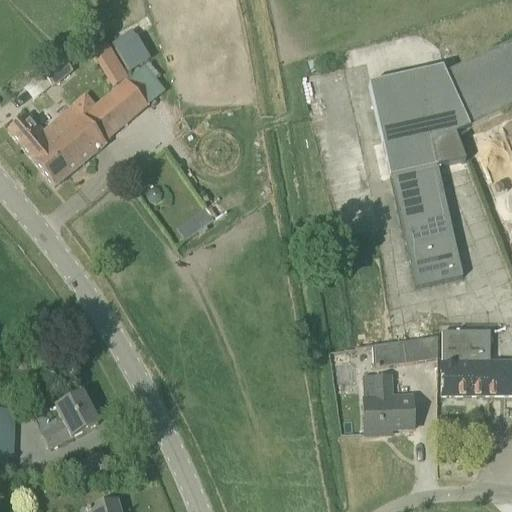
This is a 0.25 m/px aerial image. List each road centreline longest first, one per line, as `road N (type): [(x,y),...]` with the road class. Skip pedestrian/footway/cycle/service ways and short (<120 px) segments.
road 1 (unclassified): [(198,511),(141,389),(68,269),(0,186)]
road 2 (unclassified): [(391,511),(413,500),(511,496)]
